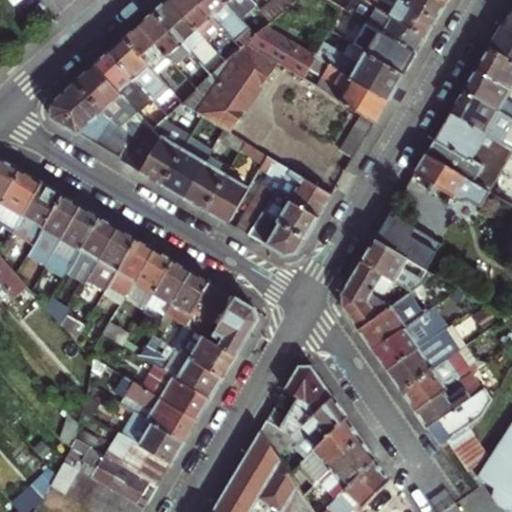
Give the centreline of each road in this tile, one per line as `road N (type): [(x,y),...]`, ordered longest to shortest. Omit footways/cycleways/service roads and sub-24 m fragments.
road 1 (residential): [(0,119),(305,304)]
road 2 (residential): [(305,304),(484,0)]
road 3 (residential): [(184,511),(305,304)]
road 4 (residential): [(305,304),(438,489)]
road 5 (residential): [(0,108),(122,0)]
